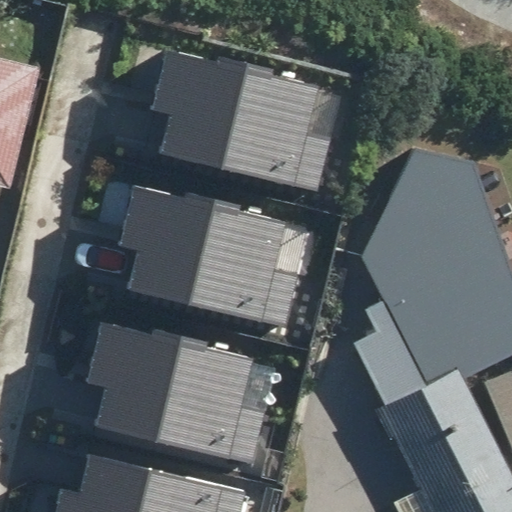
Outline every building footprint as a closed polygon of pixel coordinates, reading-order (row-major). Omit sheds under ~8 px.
[(337,87),(157,45),(144,101),(164,105),(156,141),(315,178),(337,87)] [(0,181),(21,186),(47,67),(0,56),(0,181)] [(150,135),(102,132),(100,170),(147,173),(150,135)] [(511,204),(482,150),(417,139),(361,280),(385,323),(358,338),(432,476),(397,495),(406,511),(511,511),(511,461),(511,204)] [(308,221),(126,177),(113,233),(136,239),(127,275),(285,313),(308,221)] [(289,359),(104,312),(90,370),(117,377),(108,413),(266,452),(289,359)] [(54,480),(46,511),(237,511),(244,486),(85,450),(76,485),(54,480)]
